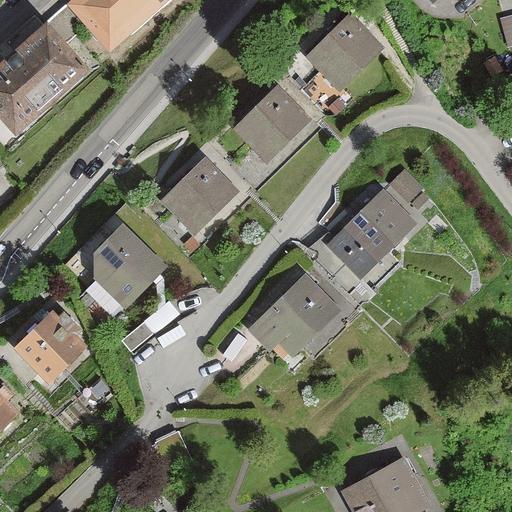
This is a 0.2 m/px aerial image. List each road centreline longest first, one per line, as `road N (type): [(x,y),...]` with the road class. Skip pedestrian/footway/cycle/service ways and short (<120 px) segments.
road 1 (residential): [(511,199),(453,129),(403,115),(376,124),(188,343),(157,413),(61,511)]
road 2 (residential): [(229,0),(0,253)]
